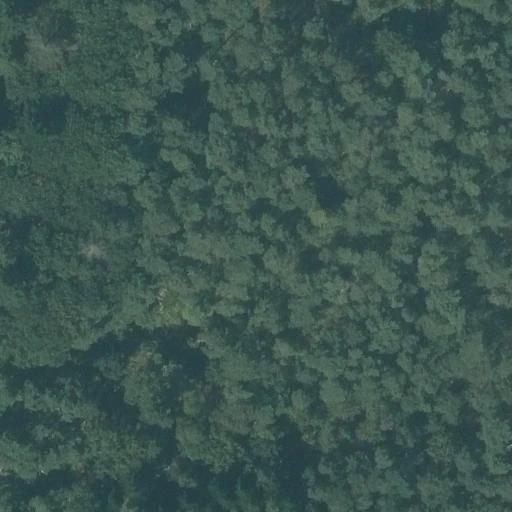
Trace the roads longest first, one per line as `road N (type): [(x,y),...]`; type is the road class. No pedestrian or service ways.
road 1 (track): [(0,371),(29,374),(119,453),(158,471),(511,403)]
road 2 (unknown): [(511,366),(230,438),(202,462)]
road 3 (unknown): [(158,471),(17,511)]
